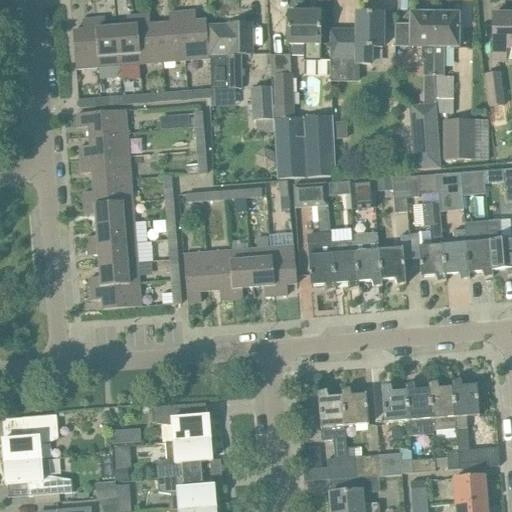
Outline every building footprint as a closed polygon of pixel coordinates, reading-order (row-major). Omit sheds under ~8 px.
[(329,31),(329,60),(330,60),(330,84),(359,84),(359,64),(370,64),(370,48),(382,48),(382,34),(382,14),(381,14),(380,10),(369,10),(368,14),(356,14),(356,31),(329,31)] [(182,13),(186,62),(209,60),(206,22),(196,23),(195,12),(182,13)] [(164,63),(186,62),(182,13),(168,14),(169,25),(161,25),(164,63)] [(320,14),(288,13),(288,45),(304,46),(303,62),(319,62),(319,46),(320,14)] [(395,26),(394,48),(410,48),(422,48),(422,63),(422,65),(423,65),(423,78),(434,78),(434,48),(435,15),(410,14),(410,26),(395,26)] [(435,15),(434,48),(458,48),(458,15),(435,15)] [(511,49),(511,15),(492,15),(492,49),(493,49),(493,62),(505,62),(505,49),(511,49)] [(138,17),(142,65),(164,63),(161,25),(150,26),(149,16),(138,17)] [(127,28),(117,29),(121,77),(121,81),(143,80),(142,65),(138,17),(126,18),(127,28)] [(75,70),(98,68),(94,20),(82,21),(83,32),(72,32),(75,70)] [(104,20),(94,20),(98,68),(99,79),(121,77),(117,29),(105,30),(104,20)] [(227,28),(209,28),(211,77),(228,77),(229,89),(241,89),(240,56),(252,55),(251,45),(251,25),(240,26),(240,22),(228,23),(228,26),(227,26),(227,28)] [(434,48),(434,78),(436,100),(436,101),(437,113),(453,114),(453,101),(453,78),(443,78),(444,48),(434,48)] [(500,74),(484,76),(488,108),(504,106),(500,74)] [(291,76),(272,77),(274,108),(273,108),(274,119),(278,182),(334,178),(329,117),(313,119),(295,120),(292,75),(291,76)] [(251,121),(273,120),(273,108),(272,88),(250,89),(251,121)] [(209,91),(200,92),(188,93),(189,100),(210,99),(209,91)] [(167,102),(189,100),(188,93),(166,94),(167,102)] [(166,94),(144,96),(145,104),(167,102),(166,94)] [(144,96),(122,98),(123,106),(145,104),(144,96)] [(101,108),(123,106),(122,98),(100,100),(101,108)] [(101,108),(100,100),(78,101),(78,109),(101,108)] [(440,169),(435,105),(409,107),(414,171),(440,169)] [(89,137),(127,134),(125,112),(77,115),(78,129),(88,128),(89,137)] [(193,113),(194,129),(204,128),(202,113),(193,113)] [(185,129),(184,117),(171,118),(171,130),(175,130),(185,129)] [(489,122),(443,122),(442,162),(489,162),(489,122)] [(204,128),(194,129),(196,150),(205,150),(204,128)] [(128,156),(127,134),(89,137),(90,148),(79,148),(80,159),(128,156)] [(207,171),(205,150),(196,150),(198,172),(207,171)] [(92,180),(130,177),(128,156),(80,159),(81,175),(92,174),(92,180)] [(511,170),(502,171),(485,173),(486,185),(503,184),(505,205),(511,204),(511,170)] [(461,174),(462,187),(472,187),(472,184),(471,173),(461,174)] [(461,174),(438,176),(439,194),(446,194),(446,199),(462,198),(461,187),(462,187),(461,174)] [(439,194),(438,176),(405,178),(407,199),(419,198),(419,196),(439,194)] [(84,203),(132,199),(130,177),(92,180),(93,193),(83,194),(84,203)] [(164,196),(173,196),(172,178),(163,178),(164,196)] [(407,199),(405,178),(392,180),(394,215),(407,214),(406,199),(407,199)] [(373,179),(349,182),(350,196),(351,210),(375,208),(374,194),(373,179)] [(287,199),(286,182),(277,183),(279,200),(287,199)] [(328,198),(350,196),(349,182),(327,184),(328,198)] [(335,291),(335,286),(334,286),(331,244),(331,241),(327,198),(328,198),(327,184),(292,187),(294,211),(317,209),(319,235),(306,236),(310,288),(311,288),(311,287),(325,286),(327,293),(335,291)] [(244,191),(245,200),(262,198),(261,189),(244,191)] [(245,200),(244,191),(222,193),(223,201),(245,200)] [(222,193),(201,194),(201,203),(223,201),(222,193)] [(201,203),(201,194),(185,195),(186,204),(201,203)] [(173,196),(164,196),(166,218),(175,218),(173,196)] [(96,224),(134,221),(132,199),(84,203),(85,217),(95,216),(96,224)] [(431,246),(418,247),(419,257),(421,279),(422,279),(422,278),(435,277),(437,284),(446,282),(445,276),(442,245),(440,204),(428,205),(423,205),(424,228),(430,228),(430,237),(431,246)] [(175,218),(166,218),(168,240),(176,239),(175,218)] [(135,243),(134,221),(96,224),(97,238),(86,238),(87,246),(135,243)] [(492,273),(506,272),(507,278),(511,277),(511,239),(501,241),(500,221),(488,222),(492,273)] [(465,231),(466,244),(467,257),(468,275),(469,275),(482,273),(484,280),(492,278),(492,273),(490,257),(488,222),(475,223),(464,224),(465,231)] [(445,276),(459,275),(461,282),(469,280),(469,275),(468,275),(466,244),(465,231),(452,232),(453,245),(442,245),(445,276)] [(353,236),(357,284),(358,284),(372,283),(373,290),(382,287),(382,282),(381,282),(378,251),(377,234),(353,236)] [(334,286),(335,286),(348,285),(350,291),(358,289),(358,284),(357,284),(353,236),(353,242),(331,244),(334,286)] [(176,239),(168,240),(170,262),(178,261),(176,239)] [(98,257),(99,267),(137,264),(135,243),(87,246),(88,257),(98,257)] [(293,246),(271,248),(275,297),(287,296),(286,286),(297,285),(293,246)] [(271,248),(249,250),(252,289),(264,288),(264,298),(275,297),(271,248)] [(381,282),(382,282),(395,281),(397,288),(405,285),(404,268),(402,248),(378,251),(381,282)] [(252,289),(249,250),(227,252),(231,301),(243,300),(242,290),(252,289)] [(231,301),(227,252),(205,253),(209,292),(219,292),(220,302),(231,301)] [(209,292),(205,253),(183,255),(187,305),(201,303),(200,293),(209,292)] [(178,261),(170,262),(171,283),(179,283),(178,261)] [(90,279),(90,290),(139,286),(138,277),(152,276),(151,263),(137,264),(99,267),(100,278),(90,279)] [(181,305),(179,283),(171,283),(173,306),(181,305)] [(140,308),(139,286),(90,290),(91,302),(102,301),(102,311),(140,308)] [(452,389),(455,431),(456,431),(458,452),(457,452),(458,471),(499,468),(497,449),(469,451),(466,418),(478,417),(478,418),(479,418),(477,386),(475,386),(475,387),(462,388),(460,381),(451,383),(452,389)] [(455,431),(452,389),(439,390),(437,383),(428,385),(429,390),(432,432),(455,431)] [(405,392),(408,422),(409,438),(432,437),(432,432),(429,390),(415,392),(413,385),(405,387),(405,392)] [(384,424),(408,422),(405,392),(392,393),(390,386),(381,389),(384,424)] [(341,392),(341,397),(344,428),(368,426),(366,395),(364,395),(364,396),(351,397),(349,390),(341,392)] [(344,428),(341,397),(328,399),(326,392),(317,394),(320,430),(321,442),(333,441),(335,461),(347,460),(347,459),(344,428)] [(211,440),(214,440),(214,437),(213,431),(210,424),(208,424),(208,418),(186,419),(185,406),(151,409),(152,424),(164,426),(165,444),(173,443),(210,440),(211,440)] [(0,464),(40,461),(39,445),(43,445),(58,440),(58,439),(56,417),(55,417),(22,420),(24,440),(2,442),(3,449),(1,449),(0,451),(0,464)] [(126,431),(111,432),(112,446),(127,445),(126,431)] [(167,461),(156,465),(157,479),(202,476),(201,463),(211,462),(211,455),(213,455),(214,453),(214,450),(214,447),(215,444),(214,442),(214,440),(173,443),(165,444),(167,461)] [(321,468),(319,448),(301,449),(302,470),(321,468)] [(447,472),(458,471),(457,452),(446,453),(447,472)] [(400,455),(379,457),(380,477),(412,475),(411,461),(400,462),(400,455)] [(380,477),(379,457),(348,459),(348,460),(354,459),(355,479),(380,477)] [(348,459),(347,459),(347,460),(335,461),(327,461),(329,482),(330,482),(355,479),(354,459),(348,460),(348,459)] [(411,461),(412,475),(435,473),(434,460),(411,461)] [(40,461),(0,464),(0,470),(0,472),(1,475),(2,477),(3,480),(5,480),(6,486),(27,485),(28,498),(48,496),(62,495),(72,494),(71,482),(70,479),(61,477),(49,475),(48,461),(40,461)] [(127,469),(114,470),(115,483),(128,482),(127,469)] [(202,476),(157,479),(158,494),(170,496),(167,511),(182,511),(220,509),(220,507),(219,504),(219,501),(218,499),(217,496),(216,494),(214,494),(213,487),(203,488),(203,482),(202,476)] [(453,480),(455,505),(486,503),(484,477),(453,480)] [(330,482),(331,495),(362,492),(362,493),(379,491),(378,478),(330,482)] [(410,483),(412,509),(427,508),(425,482),(410,483)] [(115,483),(102,484),(103,500),(116,499),(115,483)] [(330,495),(330,511),(378,511),(378,505),(363,507),(362,493),(362,492),(331,495),(330,495)] [(117,511),(117,500),(103,501),(104,511),(117,511)] [(455,511),(486,511),(486,503),(455,505),(455,511)]
